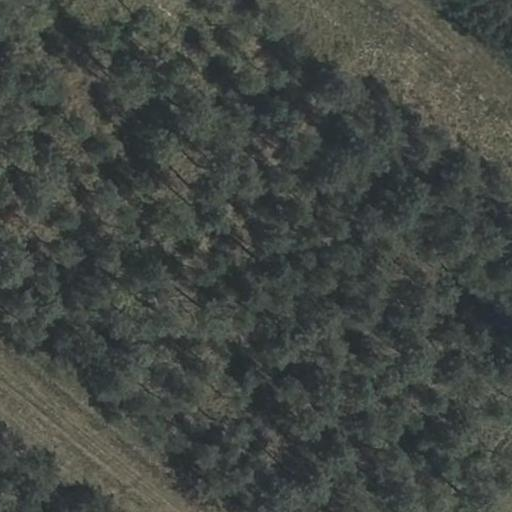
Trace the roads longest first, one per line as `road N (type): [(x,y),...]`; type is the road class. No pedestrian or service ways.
road 1 (track): [(350,0),(511,125),(511,437),(452,511)]
road 2 (track): [(0,366),(181,511)]
